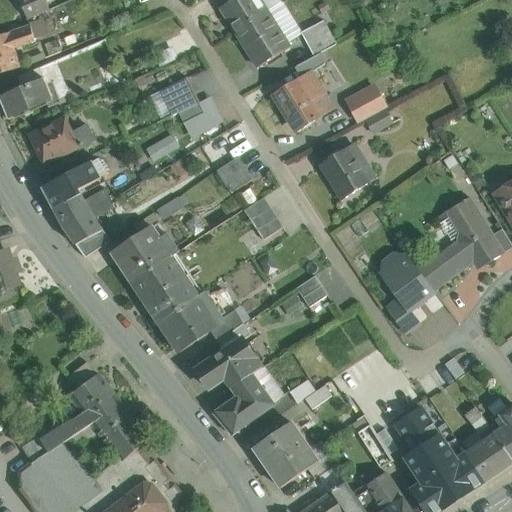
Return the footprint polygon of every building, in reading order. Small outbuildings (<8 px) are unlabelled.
[(45,0),(19,0),(27,17),(28,20),(50,10),(45,0)] [(259,0),(234,0),(221,8),(236,32),(268,13),(259,0)] [(290,48),(268,13),(236,32),(259,68),(290,48)] [(167,38),(184,28),(176,14),(159,23),(167,38)] [(27,17),(5,25),(8,34),(31,26),(28,20),(27,17)] [(325,21),(302,33),(315,58),(338,45),(325,21)] [(8,34),(0,36),(0,74),(20,68),(15,49),(35,42),(31,26),(8,34)] [(106,40),(40,68),(45,79),(47,85),(101,62),(102,62),(113,57),(106,40)] [(57,42),(46,47),(50,57),(61,53),(57,42)] [(40,68),(18,78),(23,89),(45,79),(40,68)] [(334,109),(312,73),(276,95),(299,132),(334,109)] [(23,89),(0,98),(9,121),(54,101),(47,85),(45,79),(23,89)] [(376,88),(348,103),(359,123),(387,107),(376,88)] [(195,94),(177,103),(181,112),(200,103),(195,94)] [(200,103),(180,113),(185,124),(205,114),(200,103)] [(386,111),(367,122),(373,134),(392,124),(386,111)] [(65,118),(30,136),(45,167),(80,149),(73,133),(65,118)] [(88,125),(73,133),(80,149),(96,142),(88,125)] [(149,145),(154,160),(182,150),(176,135),(149,145)] [(362,169),(349,149),(321,166),(343,201),(376,179),(368,166),(362,169)] [(239,158),(217,172),(232,194),(254,180),(239,158)] [(94,168),(90,170),(89,166),(84,168),(92,183),(101,179),(94,168)] [(84,168),(44,189),(55,209),(81,195),(78,191),(92,183),(84,168)] [(511,184),(496,195),(496,196),(498,195),(511,217),(511,184)] [(105,191),(85,202),(81,195),(55,209),(66,230),(76,245),(103,231),(93,216),(113,204),(105,191)] [(284,228),(264,198),(244,211),(264,241),(284,228)] [(432,257),(417,268),(434,292),(480,257),(485,266),(504,254),(493,236),(480,215),(479,216),(469,200),(448,212),(462,236),(460,237),(460,239),(459,241),(459,243),(435,261),(432,257)] [(153,228),(113,254),(133,284),(172,258),(180,253),(168,234),(161,239),(153,228)] [(511,244),(503,230),(493,236),(504,254),(511,249),(511,244)] [(103,231),(76,245),(86,258),(110,242),(103,231)] [(0,253),(0,300),(8,297),(10,292),(9,288),(19,285),(7,251),(0,253)] [(417,268),(408,256),(382,275),(387,282),(386,285),(390,290),(393,290),(400,299),(409,312),(410,312),(435,293),(434,292),(417,268)] [(172,258),(133,284),(160,324),(199,298),(198,297),(172,258)] [(316,277),(297,289),(304,299),(322,286),(316,277)] [(322,286),(304,299),(310,308),(328,296),(322,286)] [(199,298),(160,324),(179,353),(211,332),(224,323),(222,319),(204,293),(198,297),(199,298)] [(409,312),(400,299),(388,308),(407,334),(420,325),(410,312),(409,312)] [(235,311),(222,319),(224,323),(211,332),(218,342),(244,324),(235,311)] [(244,324),(218,342),(224,352),(243,339),(244,340),(251,335),(244,324)] [(224,352),(196,370),(209,390),(225,379),(231,389),(263,369),(244,340),(243,339),(224,352)] [(87,363),(68,378),(79,392),(98,377),(87,363)] [(400,372),(383,383),(389,392),(406,381),(400,372)] [(123,405),(100,376),(98,377),(79,392),(71,398),(84,415),(73,422),(70,417),(39,436),(50,452),(64,443),(92,425),(123,405),(122,405),(123,405)] [(308,381),(290,393),(297,404),(315,392),(308,381)] [(325,387),(306,400),(313,410),(333,397),(325,387)] [(242,395),(214,415),(233,437),(261,417),(261,415),(275,405),(263,388),(247,400),(242,395)] [(396,425),(427,472),(451,456),(472,488),(484,480),(467,454),(444,417),(432,398),(430,396),(413,407),(416,412),(396,425)] [(150,440),(123,405),(92,425),(99,434),(108,445),(105,448),(111,456),(117,452),(123,460),(138,449),(150,440)] [(511,408),(501,416),(506,422),(501,425),(504,429),(495,435),(511,459),(511,408)] [(495,434),(477,409),(466,416),(486,441),(467,454),(484,480),(486,483),(511,465),(511,459),(495,435),(495,434)] [(319,462),(292,423),(254,449),(281,489),(308,470),(319,462)] [(92,425),(64,443),(70,453),(74,451),(99,434),(92,425)] [(370,425),(358,434),(381,470),(393,462),(370,425)] [(121,461),(120,460),(94,480),(74,451),(70,453),(64,443),(50,452),(39,460),(21,473),(19,490),(36,511),(179,511),(180,503),(170,490),(171,485),(165,484),(150,465),(151,460),(146,459),(138,449),(123,460),(121,461)] [(441,471),(424,482),(421,479),(420,480),(404,455),(393,462),(425,511),(439,511),(459,499),(441,471)] [(319,462),(308,470),(315,480),(335,466),(328,456),(319,462)] [(340,474),(323,485),(330,496),(335,493),(333,490),(337,488),(338,490),(347,484),(340,474)] [(403,500),(388,475),(370,488),(364,487),(354,494),(354,495),(365,511),(412,511),(404,499),(403,500)] [(347,484),(338,490),(337,488),(333,490),(335,493),(330,496),(305,511),(365,511),(354,495),(354,494),(347,484)]
